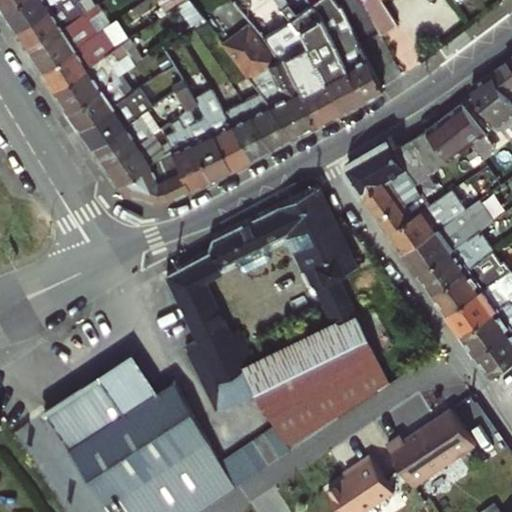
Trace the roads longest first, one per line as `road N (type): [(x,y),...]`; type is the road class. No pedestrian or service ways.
road 1 (residential): [(320,155),(511,425)]
road 2 (residential): [(101,262),(320,155)]
road 3 (residential): [(320,155),(511,31)]
road 4 (residential): [(0,94),(101,262)]
road 5 (residential): [(0,327),(101,262)]
